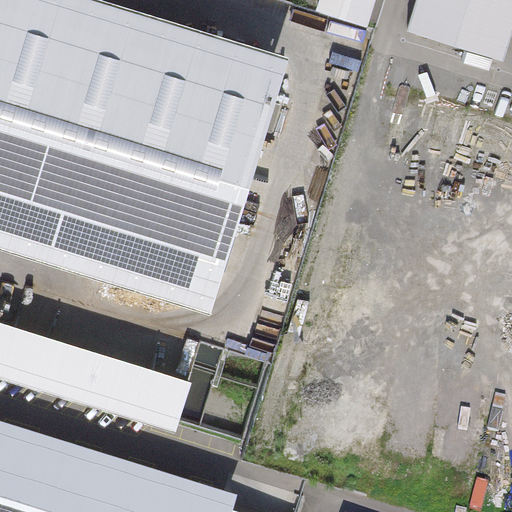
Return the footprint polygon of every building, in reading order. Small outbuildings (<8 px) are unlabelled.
[(281,32),(176,0),(0,0),(0,210),(206,274),(281,32)] [(376,19),(380,0),(323,0),(323,5),(376,19)] [(511,36),(511,0),(427,0),(417,34),(504,61),(511,36)] [(191,360),(0,299),(0,355),(175,411),(191,360)] [(218,511),(225,492),(0,421),(0,511),(218,511)]
